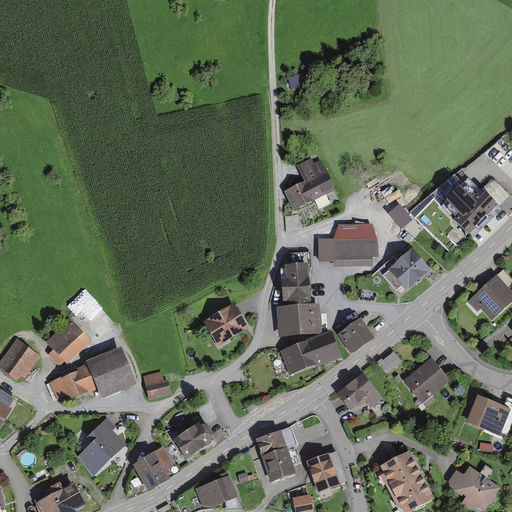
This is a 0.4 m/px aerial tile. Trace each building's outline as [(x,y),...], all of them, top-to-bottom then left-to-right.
[(314,72),(289,78),(291,89),(317,82),(314,72)] [(305,178),(285,186),(296,211),(318,201),(316,198),(336,189),(320,155),(299,165),(305,178)] [(436,196),(418,213),(455,251),(511,195),(498,181),(483,196),(470,182),(445,206),(436,196)] [(336,247),(322,246),(322,258),(336,258),(336,265),(374,265),(374,239),(336,239),(336,247)] [(313,251),(291,252),(292,264),(282,265),(285,302),(312,299),(310,270),(315,270),(313,251)] [(430,271),(413,251),(399,263),(394,257),(379,270),(397,291),(404,285),(408,290),(430,271)] [(511,287),(500,274),(473,299),(480,307),(483,304),(494,316),(511,299),(511,287)] [(88,289),(68,304),(76,314),(96,299),(88,289)] [(236,302),(203,320),(218,345),(250,327),(240,310),(236,302)] [(320,303),(277,307),(279,334),(322,330),(320,303)] [(363,318),(339,334),(353,354),(377,337),(363,318)] [(90,340),(70,319),(47,341),(67,362),(90,340)] [(334,329),(280,348),(289,373),(342,354),(334,329)] [(44,356),(18,336),(0,360),(0,364),(20,379),(30,375),(44,356)] [(88,364),(50,379),(57,396),(65,393),(66,397),(98,385),(103,397),(137,383),(123,345),(86,359),(88,364)] [(395,349),(380,360),(390,373),(404,362),(395,349)] [(452,381),(433,356),(403,380),(422,404),(452,381)] [(165,379),(163,369),(145,374),(151,400),(173,394),(169,378),(165,379)] [(364,374),(340,394),(352,408),(359,402),(362,405),(367,401),(374,408),(385,399),(364,374)] [(15,400),(0,390),(0,428),(14,407),(11,405),(15,400)] [(511,409),(511,407),(476,394),(466,420),(502,434),(511,409)] [(118,427),(110,418),(84,440),(88,445),(77,454),(93,473),(126,445),(114,430),(118,427)] [(201,421),(175,438),(189,460),(215,443),(201,421)] [(294,428),(258,442),(273,482),(300,472),(298,467),(304,464),(297,446),(300,444),(294,428)] [(150,455),(134,464),(149,490),(170,478),(168,474),(178,467),(162,441),(147,450),(150,455)] [(411,449),(379,467),(404,511),(406,511),(437,495),(411,449)] [(329,452),(308,461),(320,491),(341,482),(329,452)] [(466,473),(459,468),(448,485),(465,497),(462,501),(474,509),(477,504),(487,511),(504,486),(492,478),(495,473),(485,466),(481,472),(471,465),(466,473)] [(230,474),(198,487),(206,507),(238,494),(230,474)] [(47,493),(35,499),(42,511),(71,511),(88,503),(76,480),(63,486),(60,480),(44,488),(47,493)] [(311,494),(294,497),(296,511),(304,511),(314,510),(311,494)]
